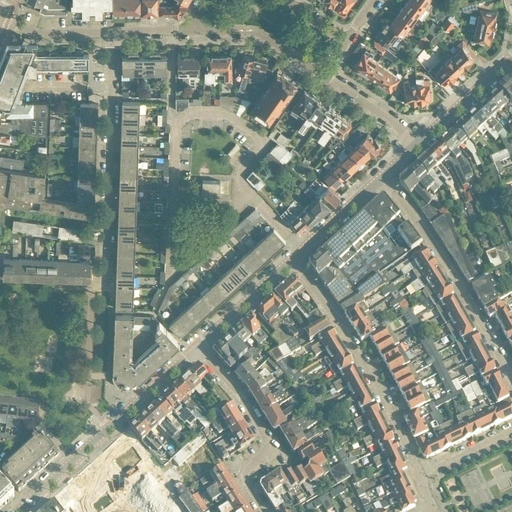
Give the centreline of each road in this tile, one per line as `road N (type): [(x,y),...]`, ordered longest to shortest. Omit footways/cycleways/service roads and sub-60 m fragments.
road 1 (residential): [(288,259),(363,363),(419,474)]
road 2 (residential): [(511,385),(427,237),(377,175)]
road 3 (residential): [(253,200),(187,258),(172,254),(175,116)]
road 4 (residential): [(20,511),(195,347)]
road 5 (residential): [(108,258),(111,32)]
road 6 (unclassified): [(263,511),(243,475),(265,455),(265,437),(240,395),(195,347)]
road 7 (residential): [(253,200),(238,186),(239,172),(259,137),(222,111),(175,116)]
road 8 (residential): [(319,73),(252,30),(185,30)]
road 9 (residential): [(413,141),(511,56)]
road 10 (residential): [(195,347),(288,259)]
